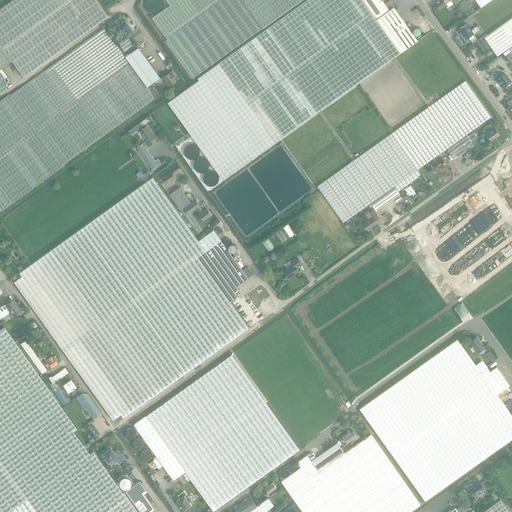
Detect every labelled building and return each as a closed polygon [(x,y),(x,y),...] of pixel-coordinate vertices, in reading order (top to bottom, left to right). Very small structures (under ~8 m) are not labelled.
[(0,94),(7,89),(5,86),(8,83),(0,72),(0,69),(11,61),(23,78),(66,47),(108,16),(96,0),(11,0),(0,8),(0,94)] [(141,0),(140,1),(153,21),(166,38),(167,40),(166,40),(165,41),(167,44),(192,79),(261,29),(261,30),(302,0),(141,0)] [(194,86),(168,104),(196,143),(223,181),(312,117),(400,54),(361,0),(306,0),(263,31),(192,82),(194,86)] [(361,0),(400,54),(419,41),(407,24),(394,7),(394,6),(390,1),(385,4),(381,0),(361,0)] [(439,1),(435,4),(437,6),(437,7),(438,9),(439,9),(446,4),(449,7),(453,4),(451,1),(451,0),(450,0),(438,0),(439,1)] [(473,7),(473,4),(472,3),(471,2),(469,1),(467,0),(466,0),(465,1),(464,1),(463,2),(462,3),(461,4),(461,5),(461,6),(461,7),(461,9),(462,9),(462,11),(463,11),(464,12),(466,13),(467,13),(468,13),(469,12),(470,12),(471,11),(472,10),(473,9),(473,8),(473,7)] [(511,17),(484,37),(491,47),(490,47),(497,56),(511,45),(511,17)] [(125,21),(114,29),(118,34),(123,31),(127,37),(128,37),(134,33),(127,23),(125,21)] [(467,23),(459,29),(461,32),(459,33),(466,42),(470,39),(473,44),(477,41),(478,40),(474,34),(467,23)] [(0,100),(0,211),(19,198),(62,167),(61,166),(103,136),(155,99),(146,87),(125,57),(104,28),(62,58),(10,95),(9,94),(0,100)] [(478,40),(477,41),(484,51),(490,47),(491,47),(484,37),(484,38),(483,36),(478,40)] [(129,39),(120,46),(124,51),(133,45),(129,39)] [(511,46),(503,53),(511,65),(511,46)] [(138,48),(125,57),(146,87),(159,78),(156,73),(155,72),(150,65),(147,60),(138,48)] [(169,73),(163,77),(166,81),(164,82),(168,87),(179,79),(173,70),(169,73)] [(499,73),(495,76),(500,84),(501,83),(504,86),(511,82),(505,73),(501,76),(499,73)] [(392,133),(391,134),(417,170),(447,148),(448,149),(450,152),(469,138),(472,141),(478,137),(473,131),(492,117),(466,80),(392,133)] [(140,123),(128,131),(131,135),(142,127),(142,126),(140,123)] [(146,126),(139,131),(146,141),(153,136),(146,126)] [(495,128),(486,134),(492,142),(495,139),(495,138),(500,134),(495,128)] [(391,134),(317,187),(343,223),(368,205),(369,206),(369,205),(370,207),(372,206),(375,210),(376,211),(378,210),(382,207),(388,203),(389,202),(400,194),(398,192),(421,175),(417,170),(391,134)] [(450,152),(446,154),(451,161),(455,158),(456,159),(461,156),(466,152),(475,146),(472,141),(469,138),(450,152)] [(138,147),(137,147),(153,169),(158,166),(161,164),(158,159),(155,161),(142,143),(138,147)] [(22,276),(14,282),(25,297),(113,420),(121,414),(123,417),(249,328),(230,302),(198,257),(206,251),(198,241),(153,177),(143,184),(31,265),(20,273),(22,276)] [(410,185),(405,189),(408,194),(410,192),(413,196),(416,194),(410,185)] [(180,188),(169,195),(180,210),(181,209),(197,234),(202,230),(190,213),(196,208),(200,213),(203,211),(199,206),(200,206),(196,200),(191,203),(188,200),(185,195),(180,188)] [(426,192),(417,190),(419,199),(426,192)] [(200,213),(198,214),(203,220),(204,220),(206,219),(206,218),(211,215),(207,208),(203,211),(200,213)] [(373,209),(369,212),(375,221),(380,218),(378,216),(375,212),(375,211),(373,209)] [(368,219),(362,223),(367,230),(371,228),(370,227),(376,223),(372,216),(368,211),(364,213),(368,219)] [(289,237),(294,234),(288,224),(283,227),(289,237)] [(280,229),(275,233),(281,243),(287,239),(280,229)] [(213,230),(198,241),(206,251),(198,257),(230,302),(238,296),(236,293),(239,290),(237,286),(252,275),(246,267),(242,270),(213,230)] [(268,238),(261,242),(268,252),(275,248),(268,238)] [(237,248),(234,242),(228,246),(232,252),(237,248)] [(20,257),(23,254),(18,247),(15,249),(20,257)] [(292,265),(283,271),(288,279),(293,276),(292,275),(298,271),(297,268),(302,265),(297,257),(290,262),(292,265)] [(9,302),(5,305),(8,310),(9,310),(10,312),(13,317),(14,316),(18,313),(21,311),(15,303),(16,303),(13,299),(9,302)] [(0,306),(0,319),(10,312),(9,310),(8,310),(5,305),(4,304),(0,306)] [(0,511),(135,511),(93,451),(89,454),(75,434),(73,431),(76,428),(39,376),(4,326),(0,328),(0,511)] [(477,337),(470,342),(472,346),(472,348),(474,348),(477,353),(484,348),(477,337)] [(457,339),(360,409),(425,501),(511,438),(511,415),(497,395),(500,392),(484,370),(480,372),(475,365),(457,339)] [(26,340),(20,344),(42,374),(47,370),(35,353),(30,346),(26,340)] [(490,351),(486,354),(492,362),(496,360),(490,351)] [(232,354),(145,416),(185,471),(213,511),(299,449),(232,354)] [(52,355),(44,361),(47,365),(48,363),(51,367),(52,368),(58,364),(57,362),(58,361),(54,356),(53,357),(52,355)] [(482,360),(475,365),(480,372),(484,370),(500,392),(510,385),(496,367),(490,371),(482,360)] [(65,368),(52,377),(55,382),(69,373),(66,368),(65,368)] [(71,380),(63,385),(68,393),(76,387),(74,384),(71,380)] [(53,384),(52,383),(49,385),(54,392),(55,392),(60,388),(56,383),(53,384)] [(67,398),(60,388),(55,392),(64,405),(69,401),(71,400),(69,397),(67,398)] [(507,395),(504,390),(498,394),(501,399),(507,395)] [(79,396),(76,398),(83,408),(86,406),(95,418),(101,413),(88,394),(82,393),(79,396)] [(145,416),(134,425),(173,480),(185,471),(145,416)] [(90,425),(86,428),(90,434),(86,436),(90,441),(98,436),(90,425)] [(349,432),(342,437),(347,443),(356,437),(353,431),(350,433),(349,432)] [(301,467),(281,481),(302,511),(411,511),(421,505),(398,473),(371,434),(344,453),(318,471),(311,460),(307,455),(297,462),(301,467)] [(321,453),(311,460),(318,471),(344,453),(338,443),(325,452),(321,454),(321,453)] [(110,448),(102,454),(104,456),(103,458),(103,459),(104,460),(105,460),(106,460),(108,462),(112,460),(114,463),(117,461),(119,464),(125,459),(118,449),(114,452),(112,451),(110,448)] [(185,474),(179,478),(184,484),(190,480),(185,474)] [(480,482),(469,490),(474,497),(483,491),(484,493),(490,488),(485,480),(481,483),(480,482)] [(139,481),(124,492),(138,511),(149,511),(154,508),(144,494),(147,491),(139,481)] [(273,482),(265,488),(268,492),(265,494),(267,497),(278,489),(273,482)] [(180,499),(178,500),(184,510),(191,505),(189,503),(192,501),(189,496),(186,498),(184,496),(186,495),(184,491),(178,496),(180,499)] [(250,496),(234,508),(236,511),(265,511),(274,506),(269,498),(257,506),(250,496)] [(509,511),(500,500),(482,511),(509,511)]
